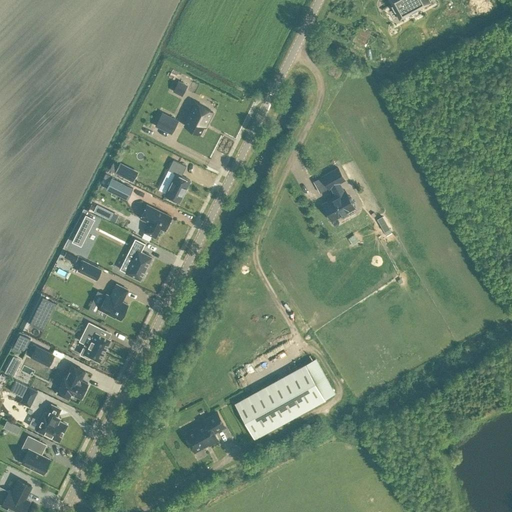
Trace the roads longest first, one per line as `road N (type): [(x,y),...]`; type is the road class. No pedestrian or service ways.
road 1 (track): [(292,52),(311,63),(319,97),(253,255),(297,342),(324,363),(336,402),(130,511)]
road 2 (unclassified): [(63,511),(318,0)]
road 3 (track): [(320,412),(331,436),(364,445),(406,511)]
